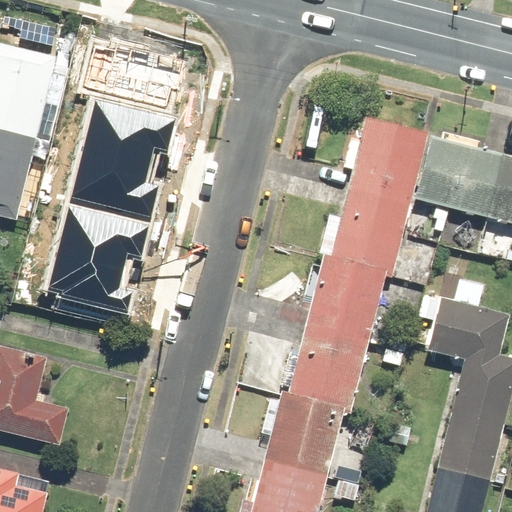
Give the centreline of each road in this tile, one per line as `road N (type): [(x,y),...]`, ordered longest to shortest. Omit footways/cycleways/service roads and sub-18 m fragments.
road 1 (residential): [(156,511),(287,0)]
road 2 (tertiary): [(299,0),(511,52)]
